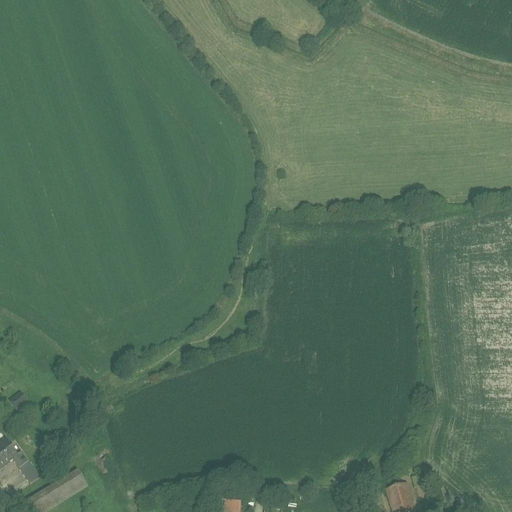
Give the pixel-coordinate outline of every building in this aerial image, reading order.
[(0,472),(15,462),(20,458),(7,441),(0,446),(0,445),(0,472)] [(20,458),(15,462),(31,485),(40,479),(24,455),(20,458)] [(82,471),(29,498),(35,511),(44,511),(91,489),(82,471)] [(413,511),(416,511),(408,484),(387,490),(393,511),(413,511)] [(238,511),(240,495),(222,493),(220,511),(228,511),(238,511)]
